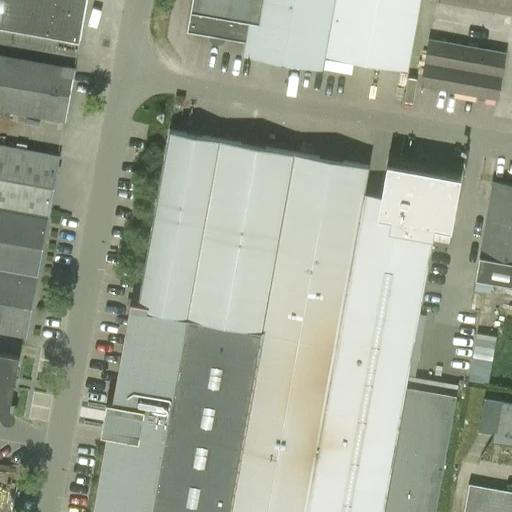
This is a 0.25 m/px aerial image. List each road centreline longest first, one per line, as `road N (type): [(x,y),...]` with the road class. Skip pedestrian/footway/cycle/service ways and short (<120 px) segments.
road 1 (unclassified): [(41,511),(129,67)]
road 2 (unclassified): [(511,136),(129,67)]
